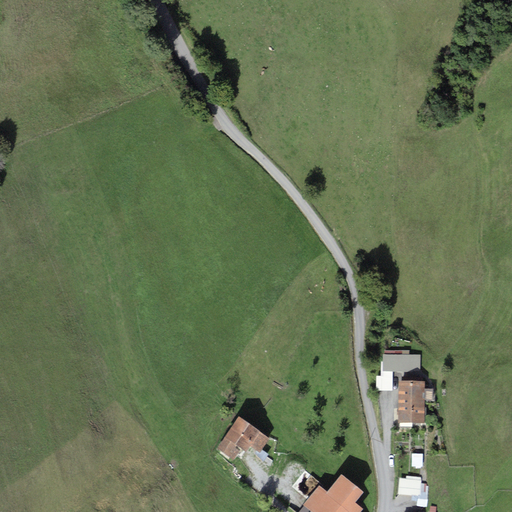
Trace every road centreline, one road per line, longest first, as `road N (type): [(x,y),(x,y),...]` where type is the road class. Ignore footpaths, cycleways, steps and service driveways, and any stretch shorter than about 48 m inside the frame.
road 1 (unclassified): [(155,0),(225,123),(285,183),(347,265)]
road 2 (residential): [(347,265),(382,511)]
